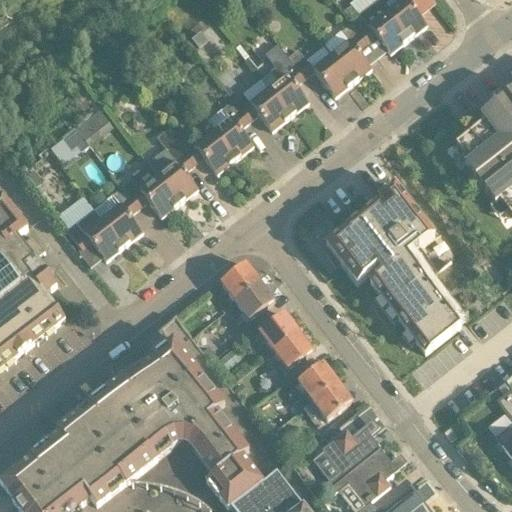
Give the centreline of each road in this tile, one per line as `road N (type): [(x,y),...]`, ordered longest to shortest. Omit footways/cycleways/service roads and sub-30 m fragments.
road 1 (residential): [(476,511),(251,226)]
road 2 (residential): [(0,431),(251,226)]
road 3 (residential): [(251,226),(494,38)]
